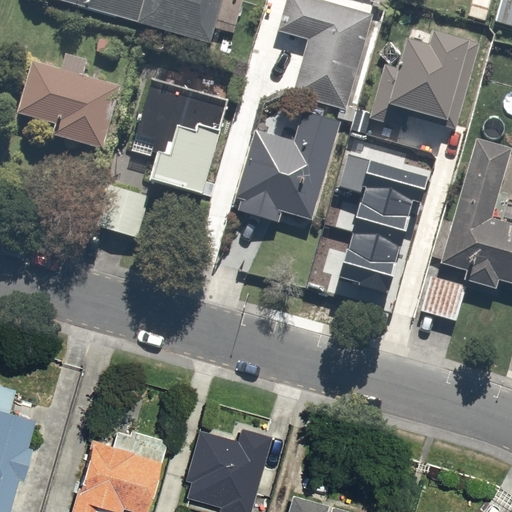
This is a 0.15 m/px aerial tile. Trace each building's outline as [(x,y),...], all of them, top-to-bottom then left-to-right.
[(65,0),(209,35),(212,24),(236,29),(243,0),(65,0)] [(299,41),(283,98),(293,101),(342,114),(344,114),(373,5),(352,0),(278,0),(270,33),(299,41)] [(511,0),(466,0),(462,14),(511,27),(511,0)] [(442,117),(464,34),(427,24),(424,36),(395,28),(376,99),(442,117)] [(58,51),(53,66),(28,59),(13,115),(30,120),(25,140),(42,144),(45,133),(102,148),(119,83),(85,74),(89,59),(58,51)] [(220,96),(143,78),(126,149),(145,154),(141,173),(198,187),(220,96)] [(312,227),(342,114),(293,101),(288,120),(248,110),(223,204),(312,227)] [(511,141),(469,129),(420,309),(457,319),(466,285),(497,293),(501,281),(511,283),(511,141)] [(433,157),(359,138),(332,239),(406,259),(433,157)] [(10,382),(0,379),(0,507),(29,410),(4,403),(10,382)] [(136,417),(93,405),(64,507),(80,511),(114,511),(116,504),(144,511),(149,511),(170,438),(133,427),(136,417)] [(217,511),(242,511),(267,430),(240,422),(236,434),(197,422),(174,499),(217,511)] [(357,511),(359,509),(287,491),(281,511),(357,511)]
